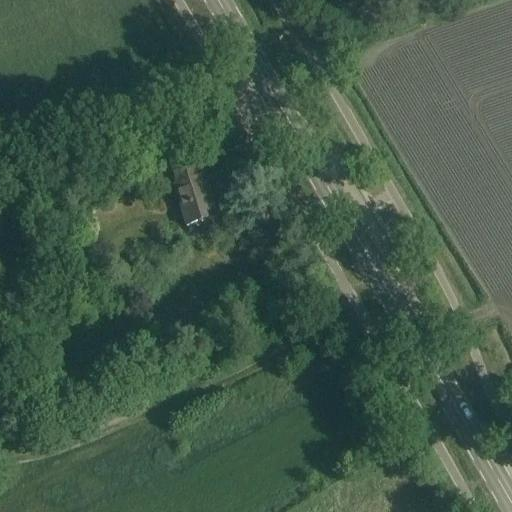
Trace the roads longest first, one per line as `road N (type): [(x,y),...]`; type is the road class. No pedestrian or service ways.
road 1 (primary): [(511,509),(214,0)]
road 2 (track): [(0,184),(277,107)]
